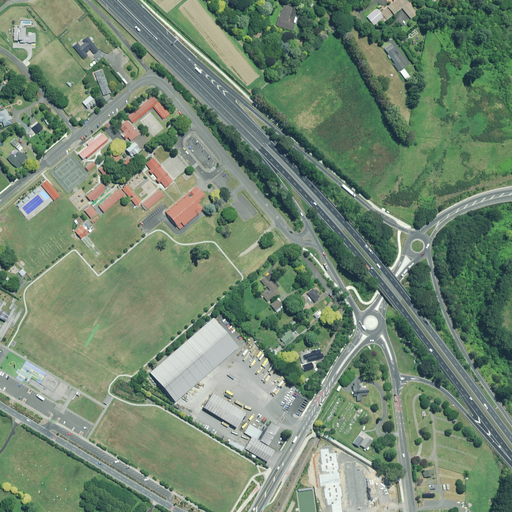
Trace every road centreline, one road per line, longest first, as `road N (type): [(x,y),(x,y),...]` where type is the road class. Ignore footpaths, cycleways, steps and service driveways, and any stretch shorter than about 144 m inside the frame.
road 1 (motorway): [(511,455),(327,218),(110,0)]
road 2 (motorway): [(140,15),(359,240),(511,438)]
road 3 (motorway): [(140,15),(352,194),(414,236)]
road 4 (motorway): [(308,227),(268,165),(103,0)]
road 5 (unclassified): [(292,235),(154,78),(78,135)]
road 6 (tertiary): [(0,404),(179,511)]
road 7 (motorway): [(426,252),(453,328),(511,425)]
road 8 (motorway): [(511,465),(446,392),(415,378),(395,380)]
road 9 (primary): [(257,511),(332,380)]
road 10 (tertiary): [(395,380),(412,511)]
